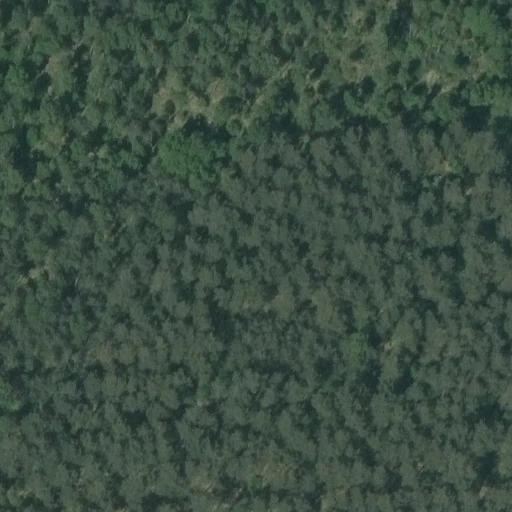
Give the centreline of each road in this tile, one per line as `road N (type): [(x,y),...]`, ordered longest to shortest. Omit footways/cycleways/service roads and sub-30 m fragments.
road 1 (track): [(511,150),(480,135),(0,158)]
road 2 (track): [(263,511),(511,495)]
